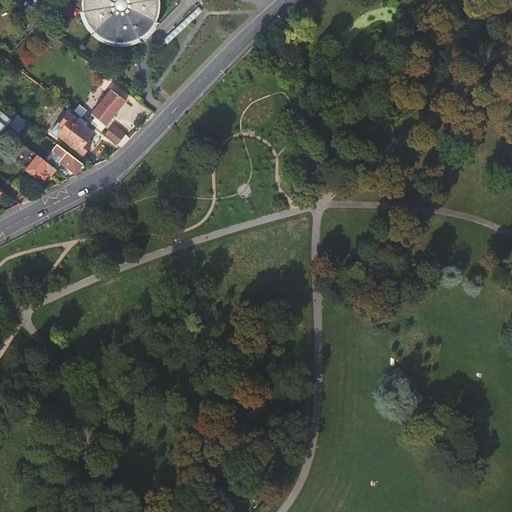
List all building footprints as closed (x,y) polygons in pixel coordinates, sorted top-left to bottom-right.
[(83,0),(82,5),(82,17),(82,18),(86,28),(93,38),(94,38),(103,45),(115,48),(116,48),(127,48),(138,44),(139,43),(148,36),(155,26),(155,25),(159,15),(158,3),(158,2),(157,0),(83,0)] [(203,12),(199,8),(163,41),(167,45),(203,12)] [(37,25),(32,22),(26,28),(30,32),(37,25)] [(91,115),(92,116),(106,127),(126,102),(111,90),(91,115)] [(75,111),(82,116),(86,111),(79,106),(75,111)] [(0,131),(2,132),(11,120),(0,112),(0,131)] [(68,113),(59,125),(63,128),(58,136),(83,155),(89,147),(85,143),(93,133),(68,113)] [(19,136),(29,124),(18,115),(9,128),(19,136)] [(102,131),(106,127),(92,116),(88,120),(102,131)] [(56,137),(58,136),(63,128),(59,125),(57,124),(50,133),(56,137)] [(113,127),(106,135),(117,144),(123,136),(113,127)] [(67,153),(60,148),(57,146),(46,159),(50,162),(52,159),(60,166),(61,164),(76,175),(84,166),(67,153)] [(57,173),(39,159),(28,173),(41,183),(42,180),(45,182),(49,176),(52,178),(57,173)]
